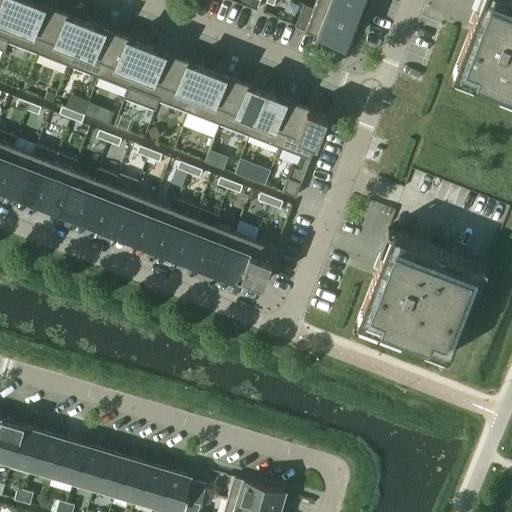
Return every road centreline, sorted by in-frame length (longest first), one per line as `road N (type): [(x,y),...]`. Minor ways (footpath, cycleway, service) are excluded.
road 1 (residential): [(325,511),(336,472),(0,370)]
road 2 (residential): [(0,221),(280,331)]
road 3 (residential): [(135,0),(377,93)]
road 4 (residential): [(377,93),(280,331)]
